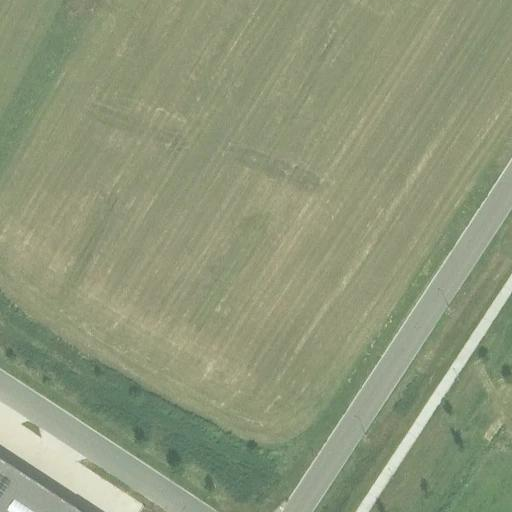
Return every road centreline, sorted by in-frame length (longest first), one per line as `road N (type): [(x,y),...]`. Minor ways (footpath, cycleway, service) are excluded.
road 1 (tertiary): [(511,182),(296,511)]
road 2 (unclassified): [(189,511),(0,386)]
